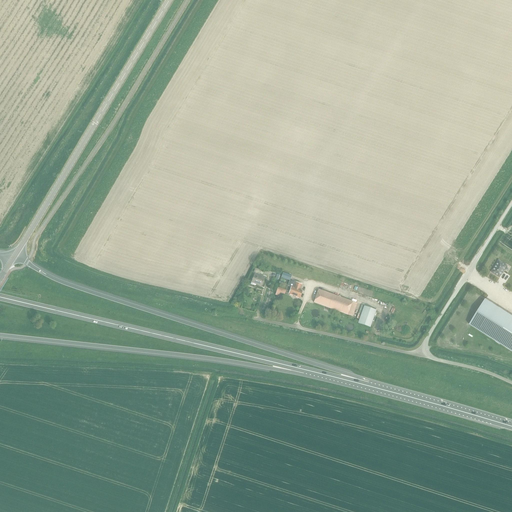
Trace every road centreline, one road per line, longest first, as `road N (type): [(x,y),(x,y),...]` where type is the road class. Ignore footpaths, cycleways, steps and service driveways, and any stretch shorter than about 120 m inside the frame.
road 1 (trunk): [(368,385),(78,288),(13,257)]
road 2 (trunk): [(308,370),(0,297)]
road 3 (trunk): [(0,334),(308,370)]
road 4 (tertiary): [(13,257),(169,0)]
road 5 (unclassified): [(420,354),(511,203)]
road 6 (unclassified): [(420,354),(256,317)]
road 7 (trunk): [(511,426),(368,385)]
